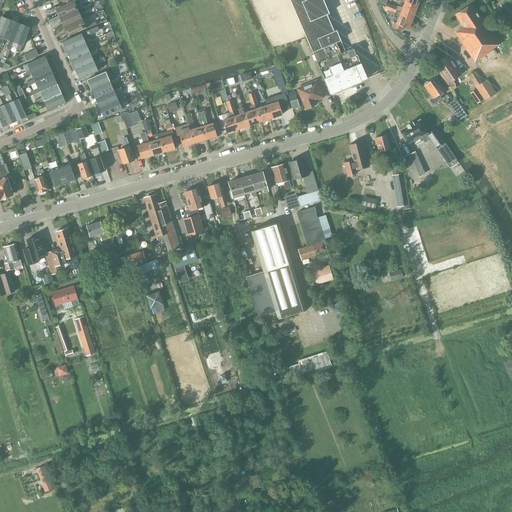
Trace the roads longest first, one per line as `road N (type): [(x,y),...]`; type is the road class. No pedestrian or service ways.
road 1 (tertiary): [(0,228),(344,128),(388,100),(414,52)]
road 2 (residential): [(31,0),(77,106),(0,144)]
